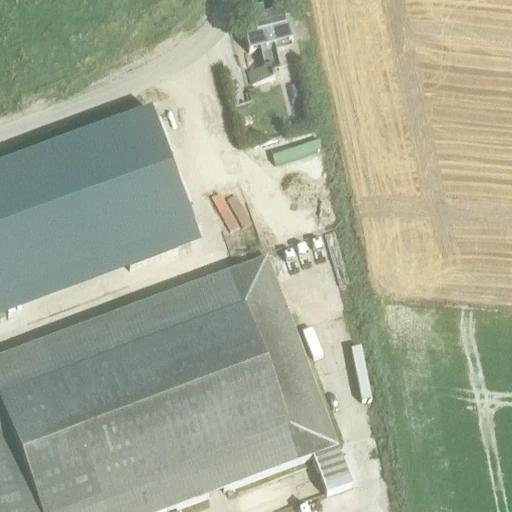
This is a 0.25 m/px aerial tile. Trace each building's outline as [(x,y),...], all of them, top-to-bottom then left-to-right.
[(273,50),(291,45),(286,23),(283,24),(281,15),(263,19),(261,9),(249,12),(254,31),(243,34),(248,56),(258,53),(263,71),(248,75),(251,87),(274,82),(272,71),(277,69),(273,50)] [(0,170),(0,301),(193,229),(151,114),(0,170)] [(292,153),(303,184),(329,175),(318,144),(292,153)] [(266,262),(0,361),(0,397),(42,511),(174,511),(312,461),(326,497),(350,488),(336,451),(266,262)] [(0,511),(42,511),(0,397),(0,511)]
